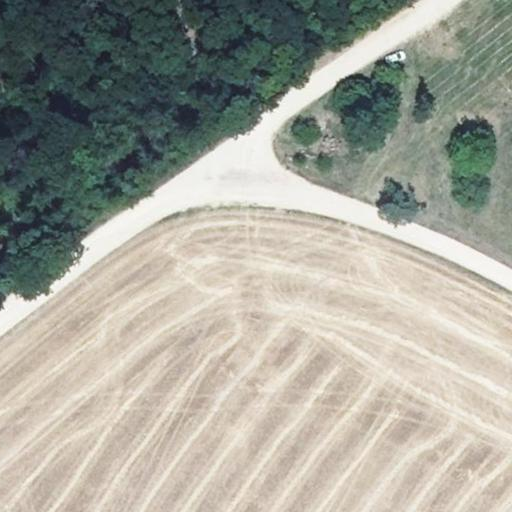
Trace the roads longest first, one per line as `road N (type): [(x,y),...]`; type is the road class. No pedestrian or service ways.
road 1 (track): [(0,333),(208,175),(238,128),(283,121),(453,0)]
road 2 (track): [(511,287),(333,210),(208,175)]
